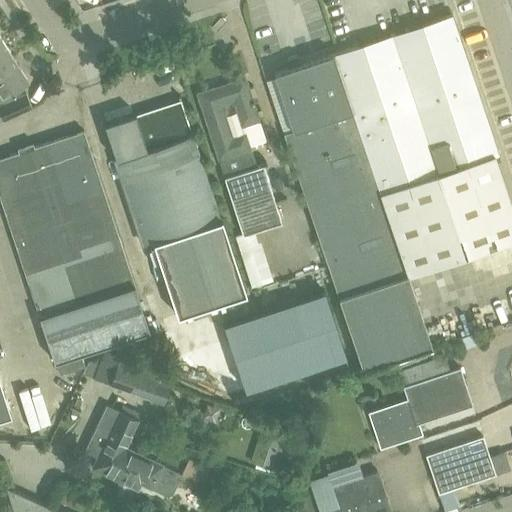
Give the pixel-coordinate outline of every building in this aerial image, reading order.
[(291,67),(274,73),(293,129),(284,132),(363,369),(432,346),(408,274),(511,239),(511,203),(496,155),(499,154),(452,13),(299,64),(296,53),(287,56),(291,67)] [(0,67),(14,58),(1,38),(0,38),(0,67)] [(14,58),(0,67),(0,97),(28,80),(14,58)] [(256,167),(245,133),(242,125),(259,119),(245,77),(197,93),(243,234),(282,221),(263,164),(256,167)] [(0,112),(3,120),(33,106),(26,92),(0,103),(0,112)] [(119,118),(104,123),(145,245),(151,243),(167,289),(176,318),(246,295),(232,255),(220,220),(190,128),(180,99),(120,120),(119,118)] [(0,198),(54,362),(149,330),(83,130),(0,157),(0,198)] [(261,315),(222,327),(244,393),(345,360),(331,315),(324,294),(261,315)] [(156,380),(156,378),(159,368),(105,349),(101,360),(105,361),(156,380)] [(450,370),(445,354),(398,370),(403,386),(407,398),(367,411),(380,448),(422,433),(419,423),(473,405),(460,367),(450,370)] [(171,384),(156,378),(156,380),(105,361),(98,380),(109,384),(109,385),(164,404),(171,384)] [(0,411),(10,408),(0,378),(0,411)] [(93,469),(123,482),(136,453),(126,449),(139,420),(120,411),(106,405),(84,451),(98,458),(93,469)] [(270,468),(281,435),(261,428),(250,461),(270,468)] [(438,492),(496,473),(483,435),(425,454),(438,492)] [(136,453),(123,482),(139,490),(141,484),(164,494),(166,494),(168,495),(170,494),(171,493),(173,492),(174,491),(175,489),(182,473),(163,466),(136,453)] [(391,511),(378,470),(332,485),(328,473),(308,480),(318,511),(391,511)] [(63,511),(49,506),(11,489),(7,486),(14,511),(63,511)]
